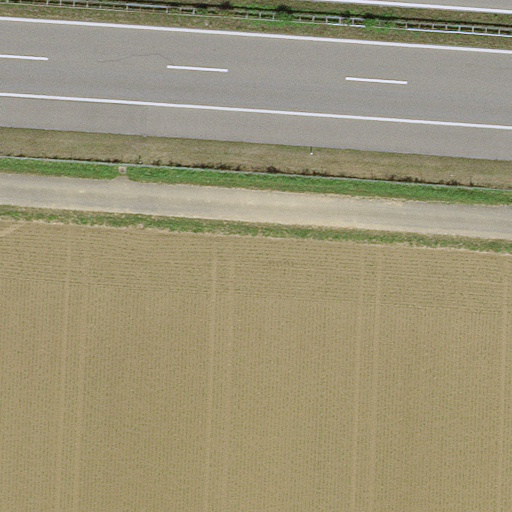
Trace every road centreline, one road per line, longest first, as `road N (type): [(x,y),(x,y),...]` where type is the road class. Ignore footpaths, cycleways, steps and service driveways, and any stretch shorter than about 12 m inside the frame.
road 1 (unclassified): [(0,187),(511,227)]
road 2 (motorway): [(0,56),(511,89)]
